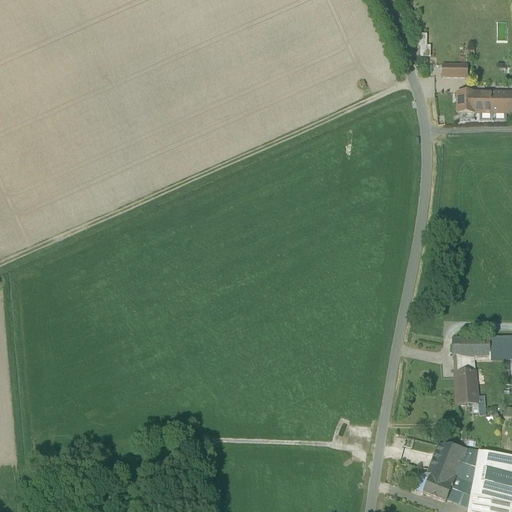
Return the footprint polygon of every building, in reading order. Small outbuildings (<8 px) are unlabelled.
[(427,47),(426,47),(426,34),(418,35),(419,57),(428,57),(427,47)] [(467,67),(442,66),(442,78),(466,79),(467,67)] [(474,94),(457,94),(457,115),(474,115),(475,95),(474,94)] [(511,95),(475,95),(474,115),(480,115),(506,115),(511,115),(511,95)] [(506,115),(480,115),(480,123),(492,123),(492,124),(493,124),(493,123),(506,123),(506,115)] [(490,339),(452,340),(452,358),(453,358),(474,358),(490,358),(490,340),(490,339)] [(511,341),(490,340),(490,358),(474,358),(474,362),(503,362),(503,365),(511,365),(511,355),(511,344),(511,341)] [(474,358),(453,358),(454,375),(475,373),(474,362),(474,358)] [(475,373),(454,375),(455,392),(461,392),(461,394),(477,393),(475,373)] [(477,393),(461,394),(461,392),(455,392),(457,408),(478,406),(479,414),(484,413),(483,399),(478,399),(477,393)] [(466,452),(438,448),(429,472),(446,479),(447,477),(456,480),(466,452)] [(461,483),(473,487),(479,454),(466,452),(456,480),(455,481),(461,483)] [(511,459),(479,454),(473,487),(471,498),(511,506),(511,459)] [(446,479),(429,472),(427,476),(431,477),(423,496),(446,505),(447,502),(452,489),(455,481),(456,480),(447,477),(446,479)] [(461,483),(455,481),(452,489),(458,491),(461,483)] [(458,491),(453,504),(469,511),(471,498),(473,487),(461,483),(458,491)] [(452,489),(447,502),(453,504),(458,491),(452,489)] [(511,511),(511,509),(511,506),(471,498),(469,511),(468,511),(511,511)]
